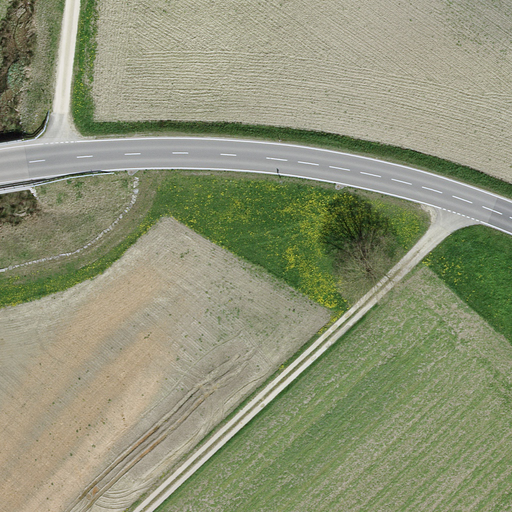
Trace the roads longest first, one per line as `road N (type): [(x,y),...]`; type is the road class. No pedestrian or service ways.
road 1 (secondary): [(0,169),(187,148),(324,165),(511,221)]
road 2 (track): [(474,205),(143,511)]
road 3 (track): [(51,159),(66,0)]
